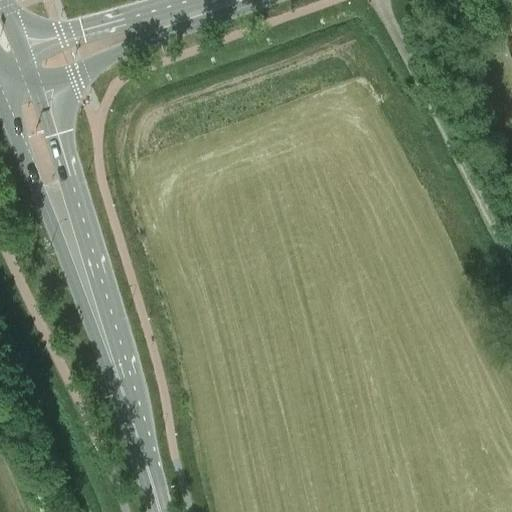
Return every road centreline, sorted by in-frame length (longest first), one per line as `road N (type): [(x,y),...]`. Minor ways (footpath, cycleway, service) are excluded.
road 1 (primary): [(0,89),(141,453)]
road 2 (primary): [(141,453),(142,402),(38,85)]
road 3 (unclassified): [(511,267),(380,0)]
road 4 (secondary): [(38,85),(272,0)]
road 5 (secondary): [(198,0),(24,53)]
